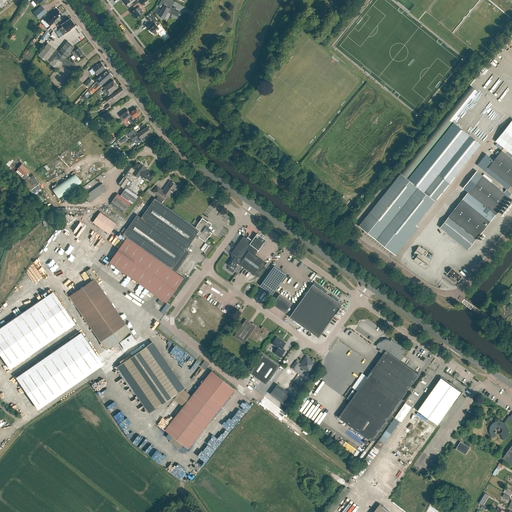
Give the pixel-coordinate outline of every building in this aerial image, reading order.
[(171,9),(167,7),(169,0),(161,0),(161,1),(166,3),(164,5),(159,15),(165,18),(168,12),(178,17),(180,13),(171,9)] [(144,12),(141,9),(139,6),(131,12),(134,16),(133,16),(135,19),(136,19),(141,15),(144,12)] [(53,21),(61,14),(57,9),(49,15),(50,16),(45,20),(49,25),(53,22),(53,21)] [(159,28),(154,22),(155,21),(151,15),(147,19),(151,24),(147,27),(152,33),(159,28)] [(70,29),(75,25),(69,19),(65,22),(61,25),(62,27),(58,29),(62,35),(70,29)] [(44,42),(49,34),(45,31),(40,40),(44,42)] [(78,57),(83,54),(78,48),(76,49),(74,47),(67,41),(58,52),(47,44),(38,56),(46,62),(46,61),(48,62),(53,56),(54,57),(49,63),(53,67),(56,69),(61,62),(72,49),(74,51),(71,53),(76,59),(78,57)] [(74,64),(66,58),(61,63),(70,69),(74,64)] [(97,75),(106,68),(101,62),(98,65),(97,64),(92,68),(97,75)] [(93,94),(100,87),(99,86),(100,85),(98,83),(105,77),(106,77),(110,73),(108,70),(104,74),(101,77),(100,76),(98,78),(96,80),(97,82),(92,86),(89,90),(93,94)] [(100,87),(113,76),(110,73),(106,77),(105,77),(98,83),(100,85),(99,86),(100,87)] [(90,78),(84,84),(88,88),(94,82),(90,78)] [(114,94),(112,92),(118,87),(113,81),(105,87),(106,89),(103,91),(106,95),(109,93),(110,94),(108,95),(109,97),(114,94)] [(478,92),(470,85),(445,115),(399,172),(401,174),(408,179),(454,122),(478,92)] [(120,94),(124,91),(122,88),(109,97),(105,100),(109,104),(114,100),(121,95),(120,94)] [(129,113),(127,110),(120,116),(124,121),(131,116),(132,117),(130,119),(133,123),(137,120),(135,118),(141,114),(140,113),(140,112),(139,111),(136,108),(129,113)] [(511,119),(495,141),(511,154),(511,119)] [(449,183),(480,144),(454,122),(408,179),(424,192),(438,174),(449,183)] [(146,134),(151,131),(151,130),(149,128),(148,127),(138,134),(134,129),(127,134),(129,137),(130,137),(133,142),(137,139),(139,141),(141,140),(143,142),(148,138),(148,137),(146,134)] [(125,134),(119,140),(122,143),(128,138),(125,134)] [(111,144),(116,139),(113,135),(107,141),(111,144)] [(229,157),(219,150),(217,153),(227,160),(229,157)] [(511,186),(511,158),(501,151),(488,167),(485,171),(504,187),(507,183),(511,186)] [(22,163),(18,168),(25,175),(30,170),(22,163)] [(136,193),(140,188),(139,188),(140,187),(137,186),(142,179),(145,181),(146,179),(150,181),(154,176),(146,169),(147,168),(142,165),(140,164),(137,167),(136,166),(134,169),(130,166),(117,183),(125,188),(120,196),(117,194),(110,203),(124,213),(130,205),(131,203),(133,204),(138,196),(135,194),(136,193)] [(255,176),(246,168),(244,171),(253,179),(255,176)] [(53,189),(59,198),(82,182),(76,173),(53,189)] [(408,179),(401,174),(362,222),(396,249),(399,246),(404,239),(449,183),(438,174),(424,192),(408,179)] [(482,175),(448,217),(476,239),(509,198),(482,175)] [(170,197),(175,190),(176,189),(177,189),(177,188),(177,187),(177,186),(170,181),(163,191),(158,187),(153,192),(158,196),(156,199),(162,203),(164,200),(167,195),(170,197)] [(88,203),(106,190),(101,183),(83,196),(88,203)] [(276,190),(266,183),(264,186),(273,193),(276,190)] [(43,203),(45,201),(36,193),(35,195),(43,203)] [(186,250),(197,234),(200,236),(199,237),(205,241),(209,236),(209,237),(212,233),(210,231),(211,229),(209,228),(212,224),(208,221),(203,217),(197,224),(198,225),(196,227),(162,203),(156,199),(155,198),(141,217),(137,215),(127,229),(124,228),(122,231),(124,233),(123,234),(127,237),(110,261),(167,303),(185,278),(176,272),(190,252),(186,250)] [(301,208),(291,201),(289,204),(299,211),(301,208)] [(93,222),(109,234),(117,224),(100,212),(93,222)] [(440,228),(468,250),(476,239),(448,217),(440,228)] [(329,228),(319,221),(317,224),(326,231),(329,228)] [(266,237),(257,231),(250,242),(259,248),(266,237)] [(251,243),(243,237),(240,241),(240,240),(238,244),(231,254),(234,256),(240,261),(238,264),(255,275),(255,274),(259,277),(265,268),(262,265),(264,262),(255,255),(257,252),(259,248),(259,246),(254,242),(252,243),(251,243)] [(206,256),(212,248),(210,246),(208,244),(208,245),(205,243),(201,249),(205,252),(204,254),(206,256)] [(424,267),(430,260),(422,254),(424,251),(419,247),(414,253),(417,255),(414,260),(424,267)] [(240,261),(234,256),(228,265),(229,266),(228,268),(229,270),(232,272),(233,272),(238,264),(240,261)] [(273,295),(287,275),(274,266),(260,286),(273,295)] [(92,280),(69,296),(112,358),(137,341),(97,283),(99,281),(90,268),(86,271),(92,280)] [(448,273),(451,276),(449,278),(454,282),(456,280),(458,281),(461,277),(451,269),(448,273)] [(339,308),(342,304),(313,284),(289,317),(318,337),(339,308)] [(52,291),(0,326),(0,355),(9,368),(74,323),(52,291)] [(292,303),(280,294),(272,304),(285,313),(292,303)] [(265,338),(269,331),(262,326),(261,328),(253,323),(252,324),(246,319),(234,337),(244,343),(248,336),(256,341),(261,335),(265,338)] [(80,332),(15,377),(37,408),(102,364),(80,332)] [(286,343),(277,337),(272,343),(278,348),(274,353),(278,356),(280,357),(282,355),(285,350),(282,348),(286,343)] [(402,355),(405,351),(401,348),(402,347),(391,339),(390,341),(389,340),(387,340),(386,339),(384,339),(384,340),(383,341),(382,342),(381,342),(380,341),(376,346),(380,349),(379,351),(383,354),(382,356),(396,367),(401,361),(404,357),(402,355)] [(118,365),(149,410),(184,386),(153,341),(118,365)] [(171,342),(168,349),(178,354),(182,348),(171,342)] [(183,350),(178,356),(181,359),(184,355),(188,358),(188,359),(191,361),(194,357),(183,350)] [(279,366),(263,354),(250,372),(266,384),(279,366)] [(382,425),(419,374),(401,361),(396,367),(382,356),(367,377),(362,374),(352,388),(357,391),(349,402),(338,417),(371,440),(382,425)] [(316,363),(306,357),(300,366),(309,373),(316,363)] [(165,429),(173,436),(170,440),(180,449),(184,444),(189,448),(236,389),(212,370),(191,396),(182,389),(174,399),(184,406),(165,429)] [(437,424),(461,391),(441,377),(417,410),(437,424)] [(286,405),(293,396),(277,384),(270,394),(286,405)] [(129,406),(123,409),(115,397),(110,400),(111,401),(107,403),(121,427),(134,419),(131,415),(134,414),(129,406)] [(511,412),(509,417),(508,416),(503,423),(502,422),(500,421),(498,421),(496,421),(494,421),(492,422),(491,424),(490,425),(489,427),(489,430),(489,432),(490,433),(491,435),(493,437),(496,433),(496,432),(495,431),(495,430),(496,429),(496,428),(497,427),(499,426),(500,426),(501,427),(502,427),(502,428),(503,429),(503,430),(503,432),(502,433),(501,433),(501,434),(503,439),(504,438),(505,437),(506,436),(507,435),(507,434),(508,433),(508,431),(509,431),(509,430),(508,429),(508,428),(507,427),(506,426),(505,425),(508,420),(511,422),(511,444),(502,458),(511,465),(511,412)] [(371,464),(399,421),(393,418),(366,460),(371,464)] [(221,429),(199,460),(205,465),(228,434),(221,429)] [(144,440),(147,442),(150,439),(141,434),(135,443),(138,445),(139,443),(141,444),(144,440)] [(460,441),(456,449),(465,454),(470,447),(460,441)] [(340,476),(337,481),(344,486),(347,481),(340,476)] [(325,511),(333,511),(351,489),(345,485),(325,511)]
